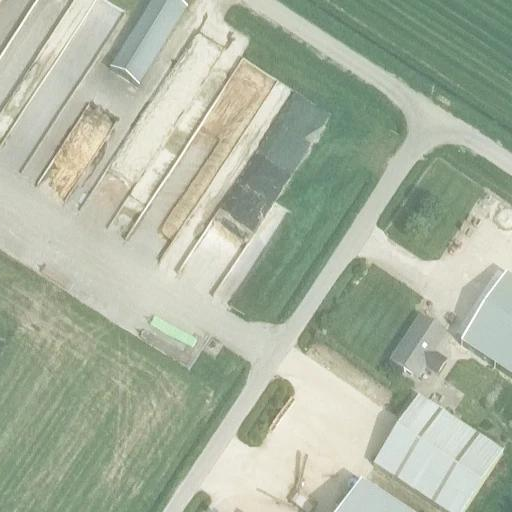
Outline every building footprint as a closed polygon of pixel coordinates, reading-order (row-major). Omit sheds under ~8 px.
[(139,90),(189,10),(173,0),(157,0),(111,73),(139,90)] [(230,248),(293,149),(267,132),(203,231),(230,248)] [(511,379),(511,283),(505,279),(461,346),(511,379)] [(419,378),(425,368),(437,375),(446,361),(434,353),(447,334),(422,318),(394,362),(419,378)] [(328,360),(312,355),(307,369),(323,375),(328,360)] [(344,413),(341,415),(324,407),(314,388),(306,384),(288,393),(291,398),(280,404),(295,411),(301,413),(307,424),(303,434),(285,443),(282,448),(266,441),(264,445),(251,452),(263,476),(252,481),(246,495),(265,503),(268,509),(274,511),(300,511),(333,442),(354,431),(344,413)] [(418,400),(373,468),(440,511),(465,511),(503,456),(418,400)] [(396,511),(360,488),(344,511),(396,511)]
